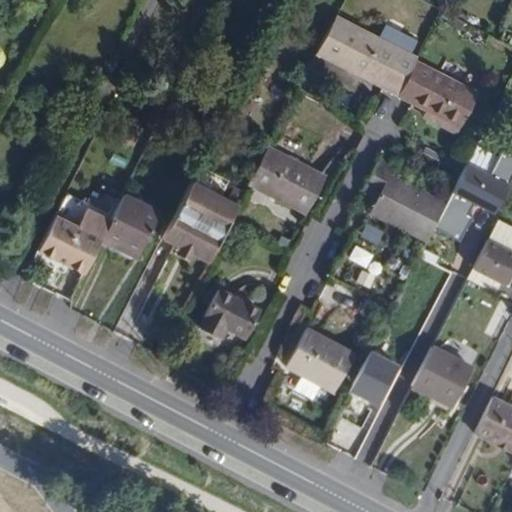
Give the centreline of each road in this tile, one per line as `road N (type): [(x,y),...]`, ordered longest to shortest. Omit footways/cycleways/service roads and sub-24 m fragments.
road 1 (residential): [(393,114),(220,429)]
road 2 (secondary): [(220,429),(0,316)]
road 3 (secondary): [(370,511),(220,429)]
